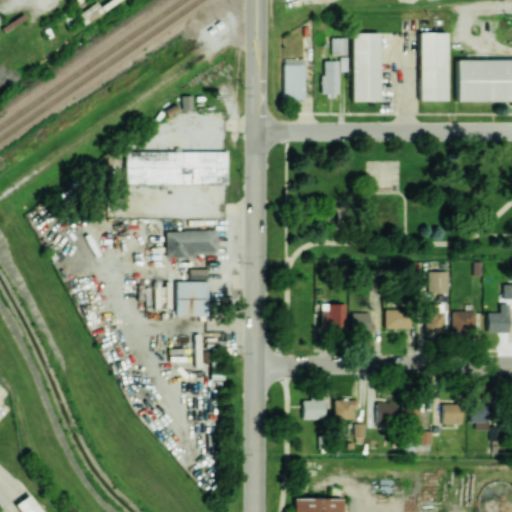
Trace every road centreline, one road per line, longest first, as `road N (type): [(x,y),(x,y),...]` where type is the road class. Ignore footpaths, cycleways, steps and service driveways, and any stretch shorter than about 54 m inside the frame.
road 1 (secondary): [(254,511),(254,57)]
road 2 (residential): [(254,365),(511,364)]
road 3 (residential): [(255,129),(511,129)]
